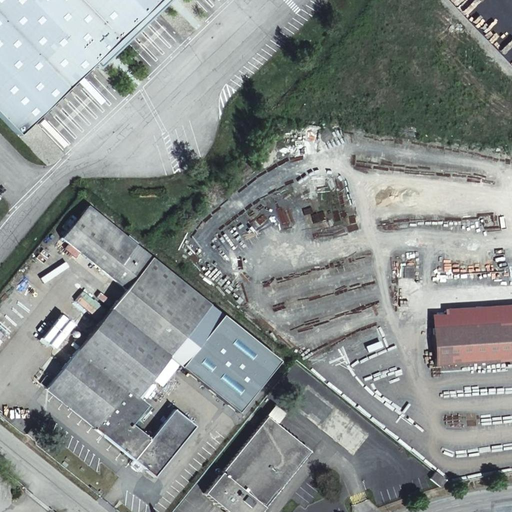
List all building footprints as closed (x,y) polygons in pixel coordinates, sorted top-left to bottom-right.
[(0,0),(0,119),(7,127),(15,134),(90,61),(93,58),(99,64),(120,44),(114,38),(150,4),(153,1),(158,7),(165,0),(0,0)] [(150,4),(155,10),(158,7),(153,1),(150,4)] [(150,4),(114,38),(120,44),(155,10),(150,4)] [(93,58),(90,61),(96,67),(99,64),(93,58)] [(154,373),(167,358),(209,306),(86,207),(60,239),(125,290),(45,390),(133,460),(142,468),(153,476),(193,427),(173,411),(149,440),(131,425),(146,406),(139,399),(149,387),(146,384),(154,373)] [(433,314),(433,326),(511,322),(511,305),(445,307),(446,314),(433,314)] [(511,322),(433,326),(435,364),(511,361),(511,322)] [(173,363),(167,358),(154,373),(160,378),(173,363)] [(307,386),(292,405),(352,453),(368,435),(307,386)] [(266,417),(276,425),(284,415),(274,407),(266,417)] [(276,425),(266,417),(204,494),(226,511),(259,511),(309,451),(276,425)] [(39,436),(31,429),(27,435),(35,441),(39,436)] [(142,468),(133,460),(129,465),(130,466),(136,472),(139,472),(142,468)] [(439,487),(444,480),(435,473),(430,479),(439,487)]
